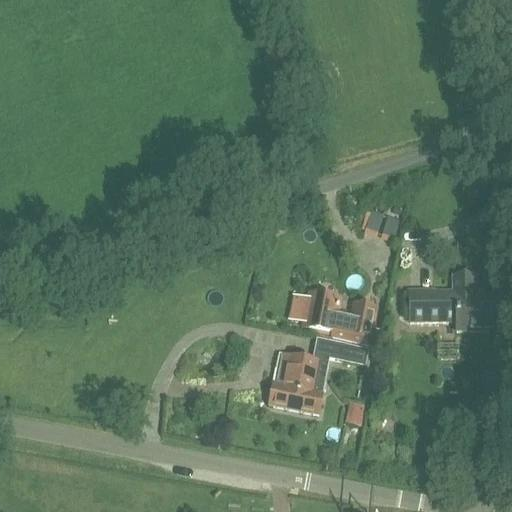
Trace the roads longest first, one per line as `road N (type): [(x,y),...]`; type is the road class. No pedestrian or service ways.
road 1 (unclassified): [(0,287),(466,127),(478,111),(462,0)]
road 2 (unclassified): [(458,511),(0,424)]
